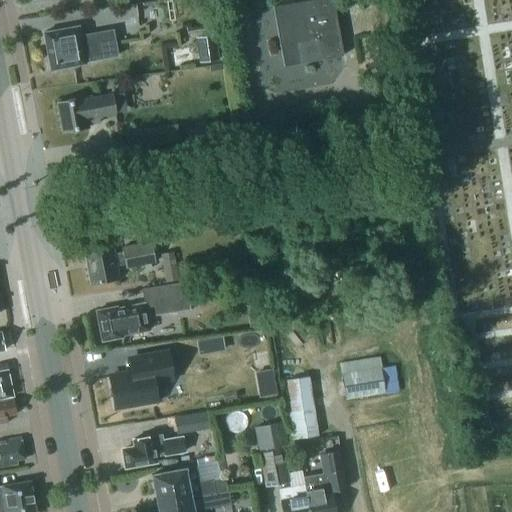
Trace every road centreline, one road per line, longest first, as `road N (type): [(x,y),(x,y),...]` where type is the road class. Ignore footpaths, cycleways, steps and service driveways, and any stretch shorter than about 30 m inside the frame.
road 1 (tertiary): [(77,511),(0,100)]
road 2 (track): [(359,511),(345,434),(324,384)]
